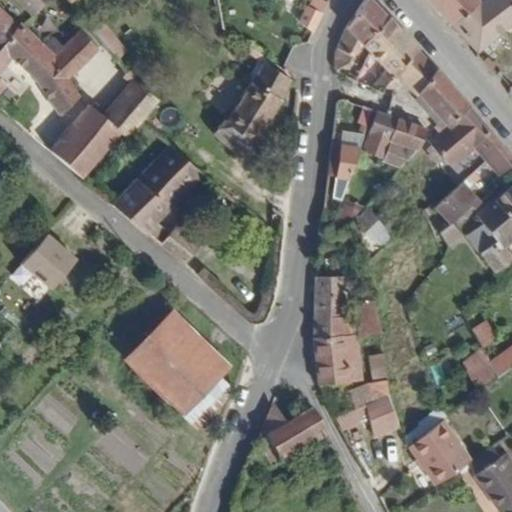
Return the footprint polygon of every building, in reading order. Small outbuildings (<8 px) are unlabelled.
[(14,0),(30,18),(49,0),(14,0)] [(373,52),(387,23),(365,0),(364,0),(347,33),(335,66),(340,76),(344,77),(349,59),(361,41),(373,52)] [(427,0),(452,27),(489,0),(427,0)] [(511,0),(489,0),(452,27),(477,55),(511,27),(511,0)] [(309,46),(323,11),(313,5),(310,12),(306,11),(300,26),(308,31),(304,41),(309,46)] [(0,47),(17,31),(0,16),(0,47)] [(402,75),(417,58),(387,23),(373,52),(388,66),(371,88),(382,93),(384,91),(395,95),(407,80),(402,75)] [(45,49),(21,27),(17,31),(0,47),(0,68),(11,57),(39,84),(61,115),(80,97),(74,90),(81,81),(76,73),(97,50),(82,32),(63,49),(54,42),(45,49)] [(453,122),(465,112),(417,58),(402,75),(407,80),(453,122)] [(234,109),(263,67),(210,91),(234,109)] [(279,108),(294,82),(263,67),(234,109),(227,121),(223,119),(213,131),(241,156),(279,108)] [(158,105),(136,80),(101,116),(118,130),(129,139),(142,125),(158,105)] [(118,130),(101,116),(88,106),(48,155),(78,180),(118,130)] [(395,144),(403,119),(378,110),(367,151),(391,157),(395,144)] [(499,180),(511,169),(511,164),(465,112),(453,122),(433,145),(453,167),(471,151),(499,180)] [(423,153),(427,141),(430,128),(403,119),(395,144),(423,153)] [(348,199),(363,148),(345,142),(339,195),(348,199)] [(410,166),(423,153),(395,144),(391,157),(390,160),(410,166)] [(156,228),(202,174),(169,147),(112,207),(149,237),(156,228)] [(452,224),(476,205),(459,183),(453,187),(430,209),(446,228),(452,224)] [(511,187),(492,204),(511,229),(511,187)] [(498,249),(511,239),(511,229),(492,204),(476,217),(479,224),(467,235),(494,274),(508,263),(498,249)] [(357,208),(346,220),(371,245),(383,233),(357,208)] [(439,236),(446,250),(461,237),(452,224),(446,228),(439,236)] [(164,234),(156,228),(149,237),(157,244),(164,234)] [(162,247),(186,271),(202,252),(176,230),(162,247)] [(50,233),(23,265),(54,291),(81,260),(50,233)] [(357,244),(329,238),(324,253),(353,261),(357,244)] [(345,276),(317,277),(312,339),(341,336),(357,335),(353,319),(342,318),(345,276)] [(381,332),(372,302),(354,305),(362,334),(381,332)] [(173,309),(125,360),(195,426),(231,388),(221,379),(234,366),(173,309)] [(472,332),(483,350),(493,343),(483,325),(472,332)] [(341,336),(312,339),(323,384),(349,380),(341,336)] [(499,379),(511,369),(511,349),(500,359),(496,352),(487,358),(490,362),(499,379)] [(389,398),(384,354),(366,357),(369,382),(328,400),(333,418),(389,398)] [(481,393),(499,379),(490,362),(471,375),(481,393)] [(325,444),(305,411),(299,414),(302,421),(283,432),(264,442),(279,469),(319,448),(325,444)] [(283,432),(270,412),(261,437),(264,442),(283,432)] [(443,421),(409,446),(436,488),(457,473),(471,464),(443,421)] [(482,456),(471,464),(457,473),(487,511),(511,511),(511,495),(507,489),(511,484),(511,482),(497,462),(490,468),(482,456)]
